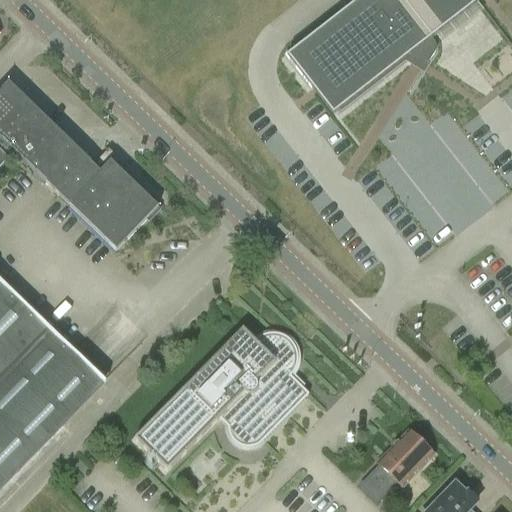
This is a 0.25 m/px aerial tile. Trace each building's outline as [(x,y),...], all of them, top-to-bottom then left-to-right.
[(337,114),(402,63),(413,55),(415,57),(427,65),(426,66),(427,67),(433,57),(434,56),(434,55),(435,54),(435,53),(435,52),(435,51),(435,50),(435,48),(435,47),(434,46),(434,45),(434,44),(433,43),(432,42),(431,41),(435,37),(477,5),(478,4),(474,0),(363,0),(288,58),(286,56),(285,57),(287,59),(311,89),(315,86),(337,114)] [(98,159),(91,166),(9,87),(0,95),(0,142),(117,255),(159,211),(111,165),(108,168),(98,159)] [(0,171),(10,162),(0,152),(0,493),(104,387),(0,285),(0,284),(6,279),(0,273),(0,171)] [(263,338),(256,343),(253,346),(240,334),(135,443),(168,475),(220,422),(228,430),(230,438),(234,445),(240,449),(248,451),(255,450),(262,447),(308,399),(289,381),(292,378),(297,371),(299,362),(298,354),(294,346),(288,340),(280,336),(271,336),(263,338)] [(377,468),(380,470),(361,490),(377,505),(395,485),(402,491),(433,459),(431,458),(433,452),(426,446),(421,448),(408,435),(377,468)] [(470,511),(477,506),(467,497),(466,498),(455,488),(444,499),(442,496),(429,509),(432,511),(431,511),(470,511)]
